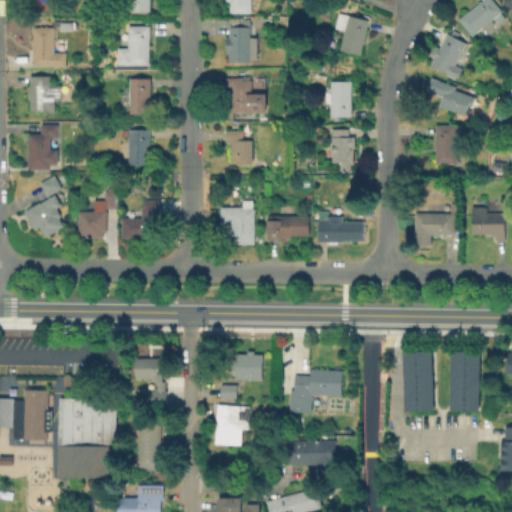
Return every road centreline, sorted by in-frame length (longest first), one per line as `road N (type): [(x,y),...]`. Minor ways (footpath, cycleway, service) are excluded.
road 1 (residential): [(511,272),(0,266)]
road 2 (secondary): [(511,319),(0,313)]
road 3 (residential): [(424,0),(396,52),(389,85),(389,271)]
road 4 (residential): [(190,0),(190,268)]
road 5 (residential): [(190,315),(190,511)]
